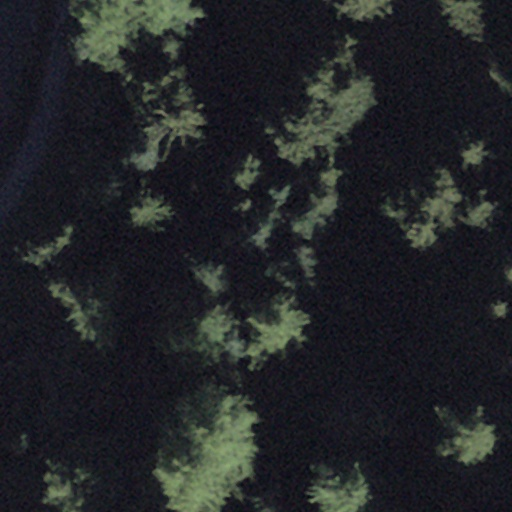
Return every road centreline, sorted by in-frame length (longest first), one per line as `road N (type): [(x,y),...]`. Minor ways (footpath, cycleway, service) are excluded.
road 1 (track): [(201,0),(211,178),(145,337),(132,413),(129,511)]
road 2 (track): [(0,207),(26,166),(55,90),(69,0)]
